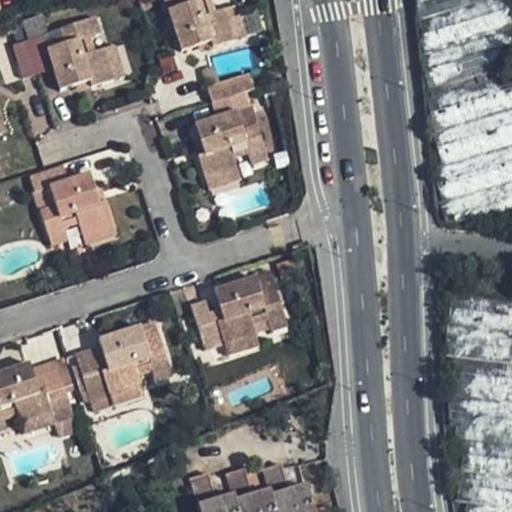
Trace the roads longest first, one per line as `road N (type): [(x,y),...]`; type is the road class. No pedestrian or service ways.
road 1 (tertiary): [(328,0),(380,511)]
road 2 (tertiary): [(417,511),(377,0)]
